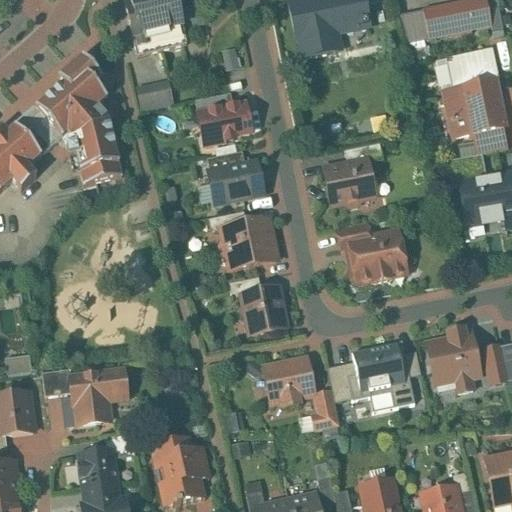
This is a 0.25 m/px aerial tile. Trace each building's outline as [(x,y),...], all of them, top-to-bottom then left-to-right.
[(173,0),(127,0),(129,5),(123,7),(131,41),(181,29),(173,0)] [(360,0),(315,0),(288,6),(299,61),(335,53),(332,39),(367,31),(360,0)] [(484,0),(421,13),(427,40),(490,27),(484,0)] [(421,13),(398,18),(404,45),(427,40),(421,13)] [(181,29),(131,41),(136,59),(185,47),(181,29)] [(232,49),(221,52),(226,70),(237,67),(232,49)] [(81,59),(56,80),(62,86),(34,111),(60,141),(61,140),(66,145),(64,145),(65,150),(64,150),(67,160),(74,158),(82,189),(94,186),(120,179),(107,124),(95,111),(105,102),(93,88),(101,81),(81,59)] [(494,82),(441,93),(452,142),(471,138),(501,131),(505,131),(494,82)] [(166,85),(156,87),(161,110),(171,108),(166,85)] [(200,115),(232,109),(229,97),(194,103),(199,130),(203,129),(200,115)] [(232,109),(200,115),(203,129),(199,130),(203,150),(225,145),(225,144),(233,142),(233,139),(250,136),(244,107),(232,109)] [(60,141),(34,111),(13,129),(40,159),(60,141)] [(0,129),(0,193),(11,184),(19,194),(35,180),(26,171),(40,159),(13,129),(6,135),(0,129)] [(501,131),(471,138),(475,158),(481,158),(506,153),(501,131)] [(378,147),(343,154),(345,167),(365,163),(366,164),(381,161),(378,147)] [(241,155),(205,162),(208,174),(243,167),(241,155)] [(475,159),(446,164),(450,190),(458,189),(458,188),(485,183),(481,158),(475,158),(475,159)] [(365,163),(322,172),(329,210),(342,208),(346,211),(356,209),(359,204),(370,202),(367,184),(369,181),(366,164),(365,163)] [(208,174),(206,175),(213,208),(262,198),(255,165),(243,167),(208,174)] [(120,179),(94,186),(97,199),(123,193),(120,179)] [(485,183),(458,188),(458,189),(463,217),(479,214),(481,226),(499,222),(502,221),(504,230),(511,228),(511,193),(509,179),(485,183)] [(242,215),(207,222),(209,231),(213,234),(219,233),(219,232),(245,227),(242,215)] [(245,227),(219,232),(219,233),(222,244),(218,249),(220,259),(225,262),(228,274),(276,264),(267,222),(245,227)] [(366,227),(334,234),(339,254),(349,252),(360,250),(359,244),(369,241),(366,227)] [(369,241),(359,244),(360,250),(349,252),(352,268),(351,268),(348,273),(350,283),(355,287),(372,283),(372,284),(374,285),(387,283),(388,281),(386,271),(402,267),(396,236),(369,241)] [(257,281),(228,287),(231,302),(239,300),(239,298),(260,294),(257,281)] [(260,294),(239,298),(239,300),(243,320),(248,323),(251,338),(285,332),(277,291),(260,294)] [(462,332),(446,336),(447,342),(429,346),(433,363),(429,364),(434,389),(435,388),(436,395),(454,391),(455,397),(473,393),(470,381),(478,379),(473,355),(476,349),(471,346),(469,335),(463,336),(462,332)] [(511,346),(498,349),(506,385),(511,383),(511,346)] [(389,348),(351,356),(359,397),(404,387),(398,358),(397,359),(395,348),(390,349),(389,348)] [(498,349),(482,353),(489,388),(506,385),(498,349)] [(304,362),(262,371),(270,408),(282,406),(283,410),(297,407),(296,403),(312,399),(304,362)] [(68,373),(40,377),(43,401),(70,397),(68,382),(69,382),(68,373)] [(69,382),(68,382),(70,397),(71,410),(74,409),(76,430),(99,427),(97,406),(125,403),(121,375),(69,382)] [(330,395),(316,398),(320,417),(310,419),(313,434),(337,429),(330,395)] [(27,397),(0,400),(0,440),(4,440),(32,436),(27,397)] [(130,438),(103,442),(104,455),(112,453),(114,462),(133,460),(130,438)] [(188,442),(149,451),(153,469),(158,472),(161,487),(157,488),(162,511),(174,508),(175,509),(179,508),(179,507),(203,501),(199,483),(208,481),(203,458),(198,459),(191,454),(188,442)] [(104,455),(75,458),(76,469),(78,484),(79,495),(86,494),(86,492),(117,488),(114,462),(112,453),(104,455)] [(511,511),(511,457),(485,464),(493,501),(510,497),(511,503),(509,504),(510,511),(511,511)] [(13,466),(0,467),(0,505),(17,503),(14,486),(16,486),(13,466)] [(328,479),(315,482),(321,508),(334,505),(332,497),(328,479)] [(397,511),(391,483),(359,491),(363,511),(397,511)] [(117,488),(86,492),(86,494),(88,506),(119,502),(117,488)] [(455,490),(419,498),(422,511),(459,511),(456,496),(455,490)] [(474,511),(471,493),(456,496),(459,511),(474,511)] [(260,494),(245,498),(247,511),(259,511),(259,509),(263,508),(260,494)] [(349,511),(346,494),(332,497),(334,505),(335,511),(349,511)] [(317,511),(314,497),(287,503),(288,511),(317,511)] [(119,502),(88,506),(89,511),(87,511),(126,511),(125,501),(119,502)] [(17,511),(17,503),(0,505),(0,511),(17,511)] [(263,508),(259,509),(259,511),(288,511),(287,503),(263,508)]
